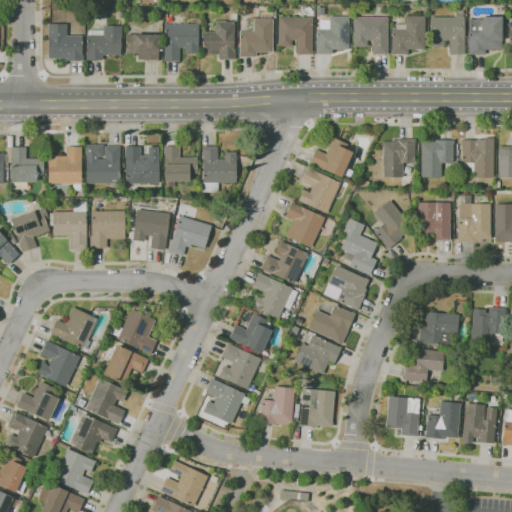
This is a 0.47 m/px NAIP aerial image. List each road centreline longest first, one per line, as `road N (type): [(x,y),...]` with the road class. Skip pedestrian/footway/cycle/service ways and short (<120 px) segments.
road 1 (secondary): [(511,97),(0,104)]
road 2 (residential): [(304,97),(115,511)]
road 3 (residential): [(511,478),(215,451),(157,422)]
road 4 (residential): [(511,274),(415,278),(365,380),(352,464)]
road 5 (residential): [(210,302),(140,281),(39,283),(0,367)]
